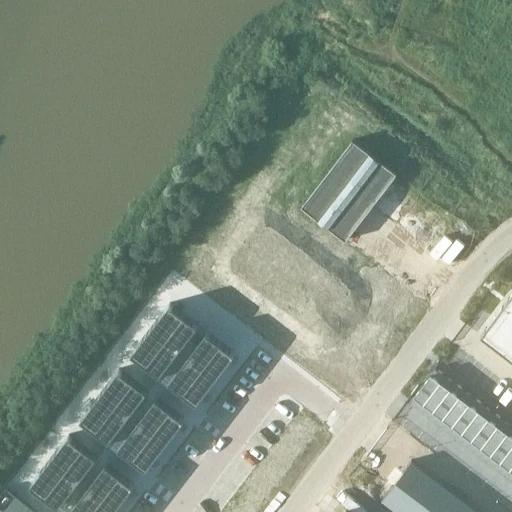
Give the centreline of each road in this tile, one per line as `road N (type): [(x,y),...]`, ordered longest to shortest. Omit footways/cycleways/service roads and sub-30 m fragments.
road 1 (unclassified): [(511,231),(290,511)]
road 2 (unknown): [(511,491),(378,396)]
